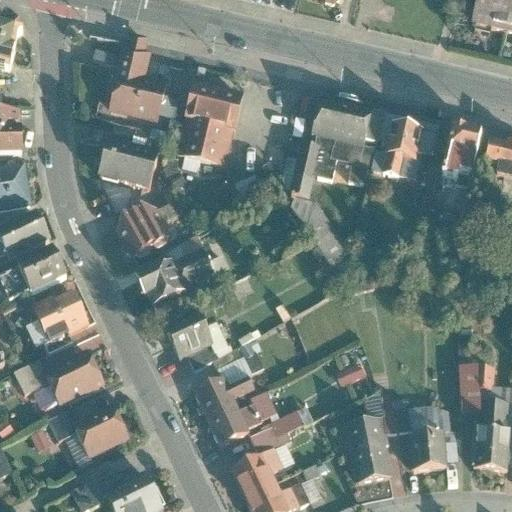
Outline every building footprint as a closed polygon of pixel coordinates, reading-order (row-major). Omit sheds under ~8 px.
[(317,0),(323,1),(325,7),(334,9),(338,4),(338,0),(317,0)] [(511,0),(478,0),(471,29),(511,38),(511,0)] [(19,32),(0,27),(0,74),(15,78),(24,42),(21,37),(19,32)] [(121,52),(106,115),(157,127),(167,85),(145,80),(152,56),(146,55),(149,42),(133,38),(129,53),(121,52)] [(244,99),(196,87),(178,159),(226,171),(244,99)] [(373,113),(322,102),(313,140),(318,141),(315,150),(302,148),(290,201),(310,204),(315,181),(333,185),(338,166),(353,168),(349,185),(365,190),(374,153),(365,151),(373,113)] [(0,159),(23,159),(21,115),(0,115),(0,159)] [(376,154),(371,176),(414,186),(419,164),(415,163),(417,156),(422,135),(391,128),(387,146),(385,156),(376,154)] [(451,134),(440,180),(456,183),(454,189),(468,192),(480,141),(451,134)] [(160,154),(110,142),(100,184),(150,195),(160,154)] [(511,147),(491,143),(484,173),(498,176),(497,181),(504,182),(503,187),(501,195),(511,197),(511,191),(511,147)] [(0,171),(0,215),(31,211),(25,168),(0,171)] [(121,230),(119,236),(126,247),(123,252),(126,256),(132,257),(133,260),(168,241),(167,238),(168,232),(166,229),(161,227),(155,215),(149,215),(145,217),(144,213),(138,211),(124,219),(122,224),(125,228),(121,230)] [(0,233),(0,240),(10,262),(50,244),(37,216),(0,233)] [(203,252),(137,283),(151,312),(187,295),(185,291),(196,285),(198,289),(217,281),(203,252)] [(31,297),(32,300),(67,282),(53,254),(18,271),(19,274),(0,282),(10,305),(31,297)] [(72,295),(33,312),(48,347),(70,338),(87,330),(72,295)] [(164,333),(179,362),(187,357),(210,346),(196,317),(164,333)] [(74,349),(70,338),(48,347),(44,349),(50,360),(74,349)] [(210,346),(187,357),(196,375),(213,366),(220,363),(210,346)] [(59,411),(106,389),(89,355),(45,376),(43,377),(48,389),(59,411)] [(233,356),(220,363),(213,366),(218,374),(237,365),(233,356)] [(26,401),(48,389),(43,377),(45,376),(40,366),(15,379),(26,401)] [(195,398),(208,426),(238,411),(234,404),(255,394),(249,382),(229,391),(225,383),(195,398)] [(383,425),(385,440),(398,438),(394,415),(392,401),(380,403),(383,425)] [(478,434),(475,473),(509,476),(511,445),(511,436),(510,437),(511,407),(483,406),(481,434),(478,434)] [(238,411),(208,426),(220,452),(251,437),(250,435),(265,428),(255,409),(241,416),(238,411)] [(130,445),(114,411),(79,427),(73,430),(76,438),(89,464),(130,445)] [(409,413),(394,415),(398,438),(412,436),(409,413)] [(73,430),(79,427),(74,415),(51,426),(60,446),(76,438),(73,430)] [(383,425),(347,431),(356,488),(392,482),(385,440),(383,425)] [(448,473),(445,438),(412,441),(416,476),(448,473)] [(15,478),(0,451),(0,484),(1,486),(15,478)] [(232,476),(245,503),(277,489),(272,479),(284,474),(275,455),(232,476)] [(159,511),(144,479),(104,497),(111,511),(159,511)] [(97,511),(106,508),(95,485),(70,497),(77,511),(97,511)] [(281,497),(277,489),(245,503),(248,511),(298,511),(300,511),(291,493),(281,497)]
